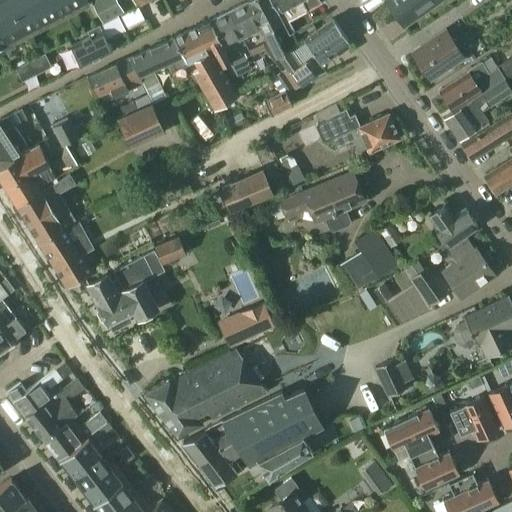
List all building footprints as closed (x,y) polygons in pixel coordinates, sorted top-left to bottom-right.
[(0,0),(0,50),(70,14),(70,13),(87,4),(85,0),(0,0)] [(89,0),(102,23),(124,11),(117,0),(89,0)] [(271,48),(277,57),(283,52),(272,30),(282,24),(269,0),(248,0),(247,1),(261,30),(271,48)] [(269,0),(282,23),(288,20),(307,10),(320,2),(318,0),(269,0)] [(388,0),(386,2),(403,25),(437,0),(388,0)] [(261,30),(247,1),(228,11),(244,40),(261,30)] [(228,11),(209,21),(225,50),(244,40),(228,11)] [(72,49),(70,52),(73,58),(76,58),(80,66),(112,51),(106,41),(126,29),(118,16),(93,28),(96,33),(71,47),(72,49)] [(333,18),(303,39),(313,52),(321,65),(337,53),(335,51),(349,41),(333,18)] [(288,20),(282,23),(282,24),(288,34),(294,31),(288,20)] [(225,50),(209,21),(193,28),(207,54),(211,52),(220,67),(221,66),(225,64),(228,69),(237,75),(251,68),(246,58),(232,65),(228,56),(225,50)] [(193,28),(174,38),(187,64),(188,66),(189,65),(188,62),(193,60),(198,69),(192,72),(197,82),(213,109),(237,94),(229,80),(221,66),(220,67),(211,52),(207,54),(193,28)] [(429,80),(463,57),(445,30),(411,53),(429,80)] [(187,64),(174,38),(129,57),(142,84),(143,83),(146,90),(160,84),(153,69),(166,63),(170,73),(187,64)] [(232,65),(246,58),(245,54),(241,56),(238,51),(228,56),(232,65)] [(277,57),(289,73),(298,66),(288,51),(284,53),(283,52),(277,57)] [(129,57),(115,63),(128,91),(142,84),(129,57)] [(305,61),(298,66),(289,73),(299,86),(301,88),(316,77),(305,61)] [(101,103),(128,91),(115,63),(88,76),(101,103)] [(479,63),(439,89),(452,109),(480,91),(481,93),(496,83),(503,78),(497,68),(486,74),(479,63)] [(481,93),(444,116),(459,139),(487,121),(481,111),(511,92),(506,82),(503,78),(496,83),(481,93)] [(264,101),(271,115),(291,105),(285,91),(264,101)] [(119,107),(123,115),(136,109),(133,101),(119,107)] [(150,102),(136,109),(123,115),(115,119),(129,148),(165,131),(150,102)] [(0,166),(29,150),(13,124),(26,118),(21,109),(0,119),(0,166)] [(325,143),(332,140),(335,147),(357,136),(363,148),(366,147),(368,151),(399,137),(388,113),(360,126),(357,121),(351,124),(345,109),(316,122),(315,127),(321,141),(325,143)] [(511,134),(511,111),(462,143),(472,160),(511,134)] [(51,127),(61,146),(66,144),(88,132),(82,122),(73,127),(68,118),(51,127)] [(61,146),(56,149),(62,159),(71,154),(66,144),(61,146)] [(38,145),(29,150),(0,166),(0,177),(6,187),(48,164),(38,145)] [(511,147),(509,149),(511,152),(511,158),(485,176),(495,192),(511,181),(511,147)] [(62,159),(61,160),(67,171),(68,170),(68,169),(77,164),(71,154),(62,159)] [(39,193),(37,188),(39,187),(55,177),(48,164),(6,187),(16,204),(39,193)] [(315,222),(324,218),(329,229),(333,231),(348,224),(350,220),(345,209),(364,201),(352,172),(281,201),(287,216),(309,207),(315,222)] [(41,191),(39,187),(37,188),(39,193),(16,204),(39,241),(62,228),(61,227),(75,220),(59,193),(75,184),(70,174),(41,191)] [(233,184),(219,190),(230,215),(244,209),(233,184)] [(454,241),(475,225),(463,209),(453,217),(443,204),(427,216),(448,245),(454,241)] [(399,265),(375,227),(354,241),(361,250),(339,265),(355,289),(365,282),(379,278),(399,265)] [(90,273),(89,272),(62,228),(39,241),(67,285),(90,273)] [(154,248),(161,264),(186,254),(177,235),(153,246),(154,248)] [(461,297),(494,275),(475,248),(474,249),(467,239),(450,251),(457,261),(442,271),(461,297)] [(154,248),(142,254),(113,270),(116,276),(110,279),(107,273),(87,283),(98,303),(94,308),(99,318),(106,318),(112,330),(129,320),(125,312),(133,308),(137,317),(157,307),(142,279),(152,274),(163,268),(161,264),(154,248)] [(418,271),(411,261),(402,268),(430,306),(449,292),(428,264),(418,271)] [(479,341),(486,357),(511,344),(511,336),(509,330),(511,328),(511,301),(509,295),(466,315),(468,319),(458,323),(454,326),(453,331),(453,335),(456,341),(459,345),(464,347),(469,346),(479,341)] [(0,299),(0,346),(25,327),(2,298),(0,299)] [(246,327),(224,337),(228,345),(273,324),(263,302),(239,313),(246,327)] [(267,391),(236,347),(145,392),(176,435),(200,424),(196,416),(206,411),(211,418),(267,391)] [(407,386),(394,358),(374,367),(387,396),(407,386)] [(507,376),(511,373),(511,360),(502,365),(507,376)] [(58,367),(54,370),(61,378),(61,379),(71,372),(71,371),(64,363),(63,363),(58,367)] [(19,383),(7,393),(24,415),(49,397),(42,387),(45,385),(48,389),(61,379),(61,378),(54,370),(25,391),(19,383)] [(42,438),(76,415),(66,400),(82,388),(76,378),(49,397),(24,415),(42,438)] [(511,380),(487,393),(503,427),(511,422),(511,380)] [(235,414),(242,427),(260,457),(302,435),(321,426),(303,390),(284,399),(281,393),(235,414)] [(499,428),(484,394),(450,410),(460,433),(471,428),(476,439),(499,428)] [(428,406),(383,427),(394,450),(399,461),(410,456),(433,445),(429,434),(439,430),(428,406)] [(72,417),(42,438),(57,458),(87,436),(96,429),(106,422),(106,421),(99,412),(79,426),(75,422),(73,418),(72,417)] [(181,441),(196,460),(228,441),(226,437),(230,435),(229,433),(242,427),(235,414),(220,421),(181,441)] [(108,422),(98,429),(102,435),(112,427),(108,422)] [(249,464),(257,459),(260,457),(242,427),(229,433),(230,435),(226,437),(228,441),(196,460),(214,483),(240,469),(232,455),(240,451),(249,464)] [(260,457),(257,459),(268,478),(311,451),(302,435),(260,457)] [(57,458),(69,473),(99,451),(87,436),(57,458)] [(438,455),(433,445),(410,456),(425,489),(459,473),(448,450),(438,455)] [(126,446),(117,453),(121,459),(130,451),(126,446)] [(110,466),(99,451),(69,473),(81,488),(110,466)] [(130,451),(121,459),(125,464),(134,457),(130,451)] [(374,462),(361,470),(367,479),(379,470),(374,462)] [(114,463),(110,466),(81,488),(93,504),(126,478),(114,463)] [(472,472),(449,483),(454,493),(443,499),(449,511),(474,511),(498,501),(488,478),(477,483),(472,472)] [(149,476),(139,483),(143,488),(153,481),(151,478),(149,476)] [(266,508),(269,511),(307,511),(292,490),(297,487),(290,477),(273,489),(280,499),(266,508)] [(11,478),(0,486),(0,511),(8,511),(26,499),(25,498),(26,498),(25,497),(24,497),(22,494),(23,494),(22,493),(22,494),(19,490),(20,490),(19,489),(19,490),(11,480),(12,479),(11,478)] [(99,511),(112,511),(137,493),(126,478),(93,504),(99,511)] [(153,481),(143,488),(147,493),(155,487),(157,486),(153,481)] [(137,493),(112,511),(143,511),(149,508),(137,493)] [(26,499),(8,511),(37,511),(27,498),(26,499)] [(143,511),(170,511),(168,508),(161,499),(149,508),(143,511)] [(357,511),(350,502),(340,509),(341,511),(357,511)]
